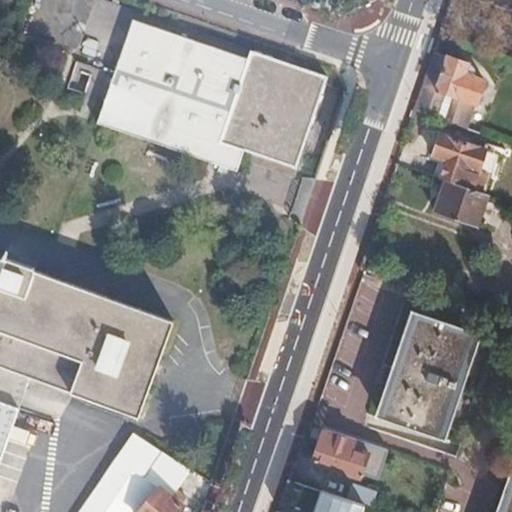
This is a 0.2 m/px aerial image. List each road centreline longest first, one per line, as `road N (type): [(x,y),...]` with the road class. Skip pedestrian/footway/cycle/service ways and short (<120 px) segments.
road 1 (tertiary): [(391,65),(239,511)]
road 2 (residential): [(391,65),(200,0)]
